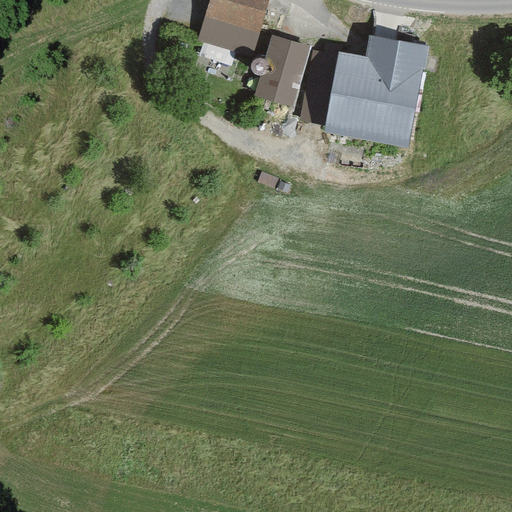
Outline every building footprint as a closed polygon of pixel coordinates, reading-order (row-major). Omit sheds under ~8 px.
[(269,0),(210,0),(198,39),(203,41),(198,56),(232,67),(236,54),(251,59),(269,0)] [(429,47),(370,36),(366,57),(338,51),(338,55),(324,126),(323,133),(410,150),(429,47)] [(306,47),(276,40),(266,77),(260,75),(253,98),(290,108),(306,47)] [(324,126),(338,55),(312,50),(299,121),(324,126)] [(252,62),(251,65),(251,68),(253,70),(254,72),(257,74),(260,74),(263,74),(265,72),(267,70),(268,68),(268,65),(268,63),(266,60),(264,59),(262,57),(259,57),(256,58),(254,60),(252,62)]
